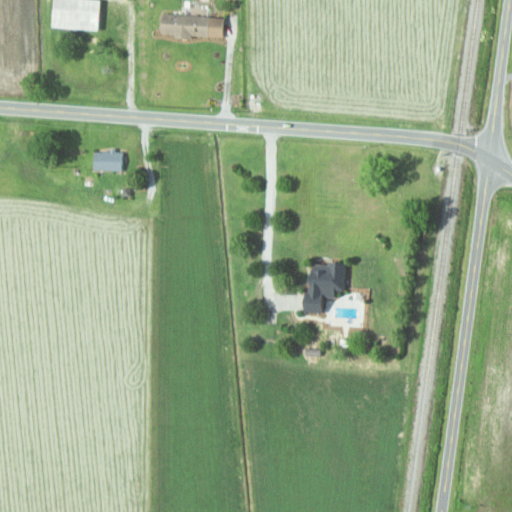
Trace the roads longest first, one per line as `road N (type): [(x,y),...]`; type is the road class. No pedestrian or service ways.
road 1 (residential): [(511,173),(458,143),(0,91)]
road 2 (residential): [(439,511),(508,0)]
